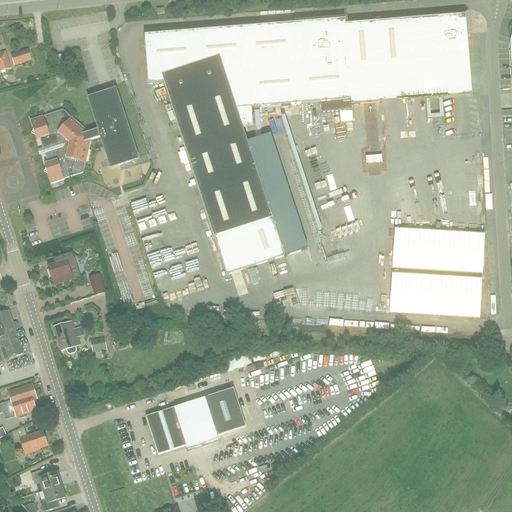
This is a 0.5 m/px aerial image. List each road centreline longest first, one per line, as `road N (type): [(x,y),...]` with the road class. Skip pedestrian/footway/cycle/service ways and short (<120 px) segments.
road 1 (unclassified): [(505,330),(492,30),(498,1)]
road 2 (tertiary): [(95,511),(35,317)]
